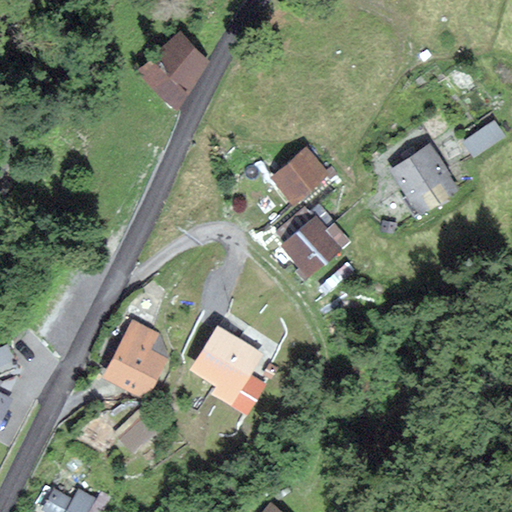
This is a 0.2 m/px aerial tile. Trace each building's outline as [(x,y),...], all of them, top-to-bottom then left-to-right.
[(209,62),(180,34),(155,59),(143,72),(172,100),(184,87),(209,62)] [(504,136),(494,122),(466,141),(476,155),(504,136)] [(456,189),(429,148),(397,169),(423,210),(456,189)] [(327,173),(308,150),(275,178),(294,201),(327,173)] [(340,249),(315,219),(286,243),(312,274),(340,249)] [(157,335),(134,323),(107,376),(144,395),(163,359),(148,351),(157,335)] [(260,353),(219,328),(193,370),(219,386),(215,392),(230,401),(260,353)] [(0,414),(9,396),(0,391),(0,414)] [(120,420),(102,409),(96,420),(88,416),(78,433),(104,448),(120,420)] [(142,413),(123,430),(138,447),(157,430),(142,413)] [(85,511),(93,498),(79,491),(74,501),(56,491),(45,511),(47,511),(85,511)]
